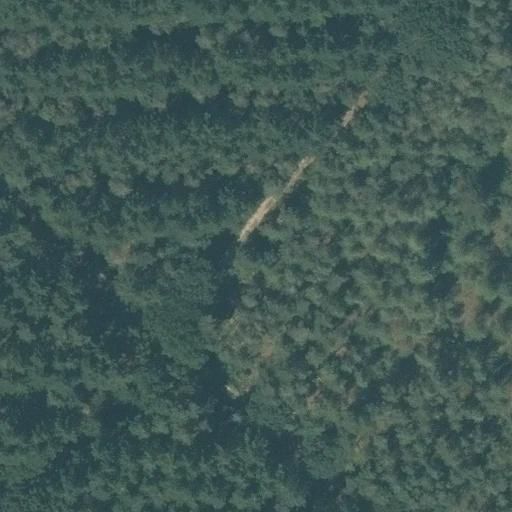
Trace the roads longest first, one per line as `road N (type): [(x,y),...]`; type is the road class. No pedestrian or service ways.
road 1 (track): [(447,0),(150,331)]
road 2 (track): [(150,331),(347,511)]
road 3 (track): [(150,331),(0,499)]
road 4 (track): [(0,194),(150,331)]
